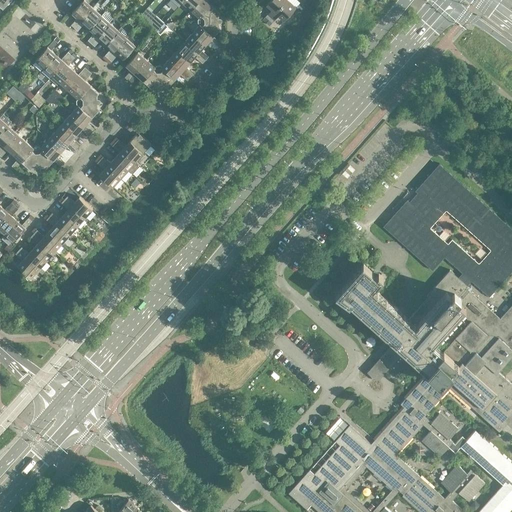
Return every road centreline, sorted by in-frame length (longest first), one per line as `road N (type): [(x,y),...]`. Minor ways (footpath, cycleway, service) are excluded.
road 1 (unclassified): [(228,511),(360,360),(276,282),(275,267),(403,126),(436,143),(511,209)]
road 2 (secondary): [(83,410),(446,0)]
road 3 (secondary): [(405,0),(65,394)]
road 4 (residential): [(131,107),(193,102),(239,49),(238,0)]
road 5 (residential): [(51,3),(50,21),(120,86),(131,107)]
